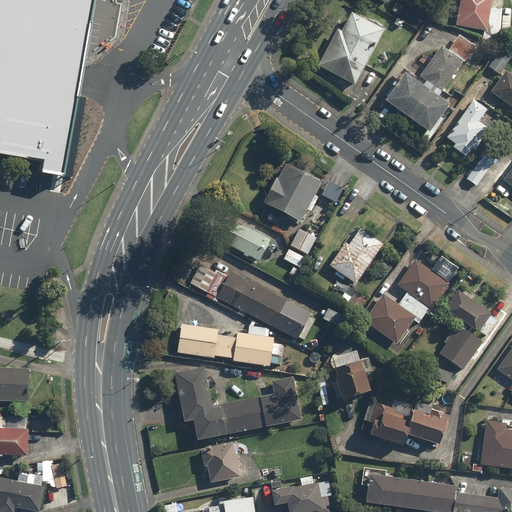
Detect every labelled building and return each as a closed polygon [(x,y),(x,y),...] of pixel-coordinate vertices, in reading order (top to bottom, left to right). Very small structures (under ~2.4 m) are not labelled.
[(0,0),(0,160),(61,171),(77,85),(81,60),(92,0),(0,0)] [(456,0),(453,27),(483,31),(482,37),(497,39),(501,11),(488,9),(489,0),(456,0)] [(353,86),(381,30),(349,15),(340,33),(336,31),(317,69),(353,86)] [(458,36),(457,36),(447,51),(464,63),(464,62),(465,61),(466,60),(467,59),(467,58),(468,57),(468,56),(469,55),(469,54),(469,53),(469,52),(469,51),(469,50),(469,49),(469,48),(469,47),(469,46),(468,45),(468,44),(467,43),(467,42),(466,41),(465,40),(464,39),(463,38),(462,38),(461,37),(460,36),(459,36),(458,36)] [(446,106),(435,99),(460,62),(438,47),(417,77),(423,82),(419,88),(400,75),(381,103),(427,134),(446,106)] [(508,58),(499,52),(489,67),(498,74),(508,58)] [(511,78),(503,72),(489,93),(511,109),(511,78)] [(484,111),(470,102),(445,139),(453,144),(450,150),(463,159),(468,150),(471,152),(486,129),(476,122),(484,111)] [(466,180),(476,186),(491,165),(482,158),(466,180)] [(511,188),(511,165),(501,181),(511,188)] [(317,183),(282,166),(263,204),(267,206),(260,220),(274,228),(281,214),(297,223),(304,209),(309,211),(315,198),(311,196),(317,183)] [(368,203),(347,189),(335,206),(356,220),(368,203)] [(258,262),(268,240),(233,223),(222,245),(258,262)] [(315,240),(297,230),(289,247),(307,256),(315,240)] [(354,285),(380,245),(357,230),(346,247),(343,244),(327,268),(354,285)] [(287,250),(281,259),(300,270),(305,260),(287,250)] [(413,321),(419,325),(448,283),(413,259),(395,285),(407,293),(397,307),(382,296),(363,322),(396,345),(413,321)] [(214,297),(282,333),(293,311),(282,305),(283,303),(221,270),(206,298),(212,302),(214,297)] [(491,314),(456,291),(443,312),(473,331),(474,329),(485,335),(495,321),(489,317),(491,314)] [(364,302),(353,293),(342,309),(354,317),(364,302)] [(216,330),(179,326),(176,354),(211,359),(211,357),(231,360),(231,363),(266,367),(268,355),(275,356),(276,345),(270,344),(270,339),(235,334),(235,337),(215,335),(216,330)] [(437,356),(442,359),(461,371),(480,342),(460,329),(456,336),(451,332),(437,356)] [(511,346),(496,370),(511,380),(511,390),(509,394),(511,396),(511,346)] [(366,393),(361,374),(371,371),(368,359),(358,362),(355,352),(330,359),(335,378),(333,378),(339,401),(366,393)] [(0,402),(25,404),(26,369),(0,367),(0,402)] [(190,421),(194,441),(299,421),(291,377),(270,381),(273,395),(209,407),(201,369),(173,375),(182,422),(190,421)] [(367,438),(400,447),(402,437),(436,446),(442,423),(445,424),(450,408),(416,399),(415,406),(383,397),(381,407),(369,404),(364,422),(371,424),(367,438)] [(0,454),(25,456),(26,432),(32,433),(33,416),(0,414),(0,454)] [(485,423),(479,465),(511,469),(511,432),(503,431),(504,426),(485,423)] [(232,444),(200,451),(203,466),(205,466),(209,484),(239,477),(232,444)] [(61,464),(50,467),(55,490),(67,487),(61,464)] [(365,486),(363,504),(430,511),(511,511),(511,491),(496,489),(495,499),(454,495),(455,487),(383,478),(384,470),(362,467),(360,485),(365,486)] [(15,482),(0,479),(0,511),(12,511),(13,510),(26,511),(37,511),(42,488),(26,485),(27,476),(16,474),(15,482)] [(330,496),(327,482),(310,485),(308,477),(299,478),(300,486),(265,493),(268,507),(282,505),(283,511),(329,511),(327,497),(330,496)] [(251,511),(250,497),(216,501),(217,509),(208,510),(207,511),(251,511)]
